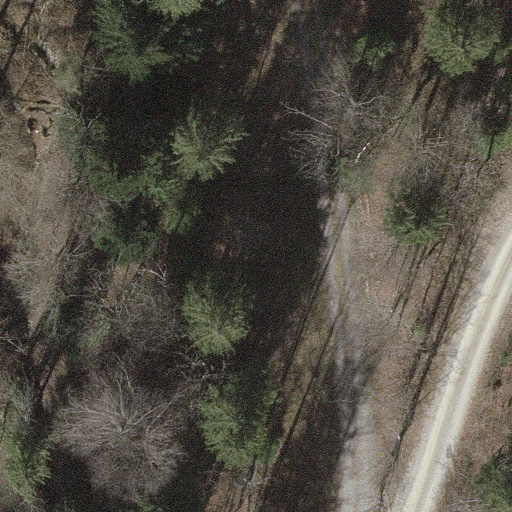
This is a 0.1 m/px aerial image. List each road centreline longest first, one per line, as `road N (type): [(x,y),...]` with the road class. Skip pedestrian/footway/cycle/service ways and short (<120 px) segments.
road 1 (track): [(353,511),(347,262),(334,129),(309,0)]
road 2 (track): [(420,511),(478,318),(511,249)]
